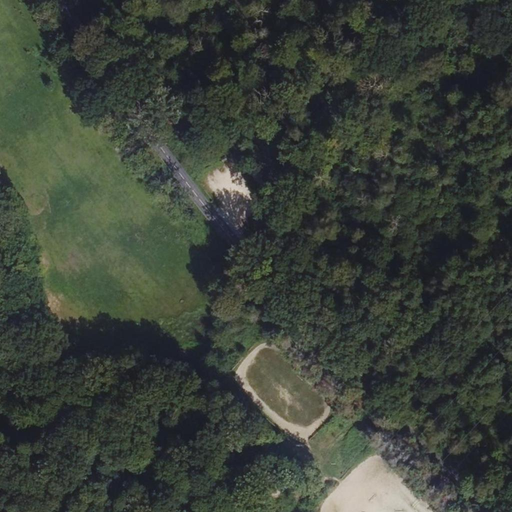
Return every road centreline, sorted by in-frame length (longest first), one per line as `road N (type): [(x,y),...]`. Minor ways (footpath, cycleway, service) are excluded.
road 1 (tertiary): [(486,511),(235,247),(131,116),(57,0)]
road 2 (track): [(434,0),(235,247)]
